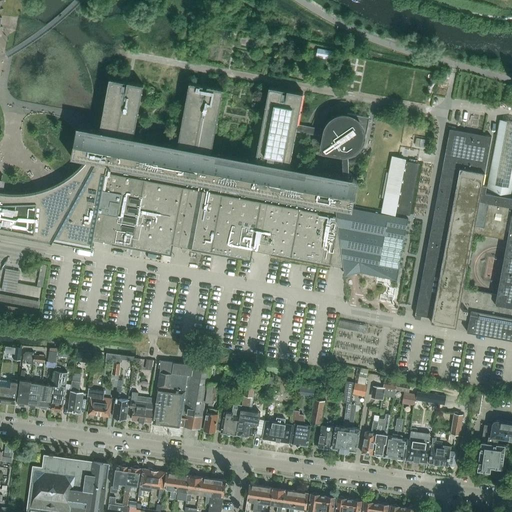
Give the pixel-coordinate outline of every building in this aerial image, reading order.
[(333,51),(317,48),(315,57),(332,60),(333,51)] [(425,97),(431,73),(420,70),(414,94),(425,97)] [(287,89),(280,88),(269,86),(255,161),(211,152),(223,88),(189,82),(177,146),(133,138),(143,84),(113,79),(109,78),(102,117),(99,131),(83,128),(81,141),(75,140),(76,136),(75,135),(71,156),(86,159),(81,165),(79,167),(77,169),(74,171),(72,173),(70,175),(67,177),(65,179),(62,180),(59,182),(57,183),(54,185),(51,186),(48,187),(45,188),(43,189),(40,190),(37,191),(34,191),(31,192),(28,192),(25,193),(22,193),(19,193),(15,193),(12,193),(9,193),(6,193),(3,192),(0,191),(0,187),(0,185),(0,232),(51,242),(50,244),(51,244),(52,242),(94,250),(91,249),(93,239),(110,242),(110,243),(174,255),(171,255),(173,244),(190,247),(190,249),(254,261),(254,260),(251,260),(253,250),(269,253),(269,254),(330,265),(344,268),(342,254),(335,206),(345,205),(346,208),(352,209),(352,208),(356,188),(350,187),(351,179),(289,167),(296,131),(322,136),(319,152),(342,156),(345,156),(349,155),(352,154),(356,152),(359,150),(362,146),(364,142),(365,140),(369,117),(349,113),(345,113),(340,113),(335,114),(331,117),(328,120),(325,124),(323,128),(297,124),(303,92),(287,89)] [(491,137),(491,136),(449,129),(450,129),(427,249),(415,314),(414,318),(420,320),(421,315),(432,317),(431,321),(431,322),(456,326),(457,317),(469,319),(467,331),(511,339),(511,121),(500,119),(487,185),(482,184),(491,137)] [(414,145),(427,147),(428,136),(415,134),(414,145)] [(394,210),(408,213),(417,165),(403,163),(404,159),(394,157),(383,212),(393,214),(394,210)] [(358,257),(360,272),(397,279),(399,268),(408,219),(383,214),(352,208),(352,209),(346,208),(345,205),(335,206),(342,254),(343,254),(343,256),(344,257),(345,258),(347,258),(349,258),(350,257),(351,255),(358,257)] [(344,273),(360,272),(358,257),(351,255),(350,257),(349,258),(347,258),(345,258),(344,257),(343,256),(343,254),(342,254),(344,268),(344,273)] [(37,286),(43,287),(47,265),(41,264),(37,286)] [(340,318),(340,326),(362,327),(362,319),(340,318)] [(6,346),(5,352),(14,353),(13,359),(20,360),(22,347),(15,347),(6,346)] [(33,360),(34,351),(26,350),(23,353),(23,359),(28,359),(33,360)] [(49,351),(48,362),(56,363),(58,352),(49,351)] [(34,354),(33,361),(45,362),(46,355),(34,354)] [(154,417),(153,422),(179,426),(180,419),(184,419),(193,364),(173,362),(159,360),(159,365),(158,367),(159,368),(159,372),(157,387),(154,417)] [(118,380),(120,363),(113,362),(110,386),(117,387),(118,380)] [(184,419),(183,426),(200,429),(201,424),(205,401),(208,381),(211,366),(194,364),(193,364),(184,419)] [(60,408),(62,408),(67,372),(59,371),(60,366),(56,366),(55,370),(53,385),(51,398),(50,407),(55,407),(56,409),(59,409),(60,408)] [(17,399),(17,403),(28,405),(30,386),(31,386),(32,381),(24,380),(25,370),(22,370),(20,379),(19,384),(17,399)] [(397,379),(393,379),(384,377),(383,387),(385,388),(384,395),(394,397),(397,379)] [(11,381),(0,379),(0,401),(15,403),(18,379),(11,378),(11,381)] [(255,381),(246,379),(243,395),(251,397),(255,381)] [(69,405),(68,410),(80,412),(83,392),(79,391),(80,381),(77,381),(74,380),(72,380),(69,405)] [(117,387),(113,417),(126,419),(127,406),(128,399),(120,398),(123,380),(118,380),(117,387)] [(351,403),(353,381),(345,380),(342,402),(347,402),(351,403)] [(409,390),(411,382),(398,380),(396,388),(409,390)] [(207,407),(203,429),(208,430),(209,431),(212,432),(213,431),(215,431),(215,430),(217,418),(218,410),(219,409),(212,408),(213,403),(217,382),(208,381),(205,401),(208,402),(207,407)] [(355,382),(353,391),(366,393),(367,384),(365,384),(358,383),(355,382)] [(50,407),(51,398),(53,385),(42,383),(41,387),(39,406),(50,408),(50,407)] [(383,387),(373,385),(371,398),(383,400),(384,395),(385,388),(383,387)] [(30,386),(28,405),(39,406),(41,387),(31,386),(30,386)] [(90,396),(88,413),(109,416),(112,398),(104,397),(105,390),(88,388),(87,395),(90,395),(90,396)] [(430,401),(431,393),(417,390),(416,399),(430,401)] [(151,422),(154,402),(153,402),(154,398),(138,396),(138,392),(132,391),(131,396),(128,396),(128,399),(127,406),(133,407),(132,419),(131,419),(151,422)] [(414,404),(416,394),(404,392),(402,401),(414,404)] [(259,419),(260,412),(253,411),(247,410),(247,407),(250,408),(251,397),(243,395),(241,406),(240,409),(240,410),(236,434),(248,436),(249,431),(250,426),(258,427),(259,419)] [(321,423),(325,400),(314,398),(310,421),(321,423)] [(343,425),(336,424),(335,424),(335,426),(332,446),(340,447),(340,449),(340,450),(343,450),(347,426),(351,406),(350,406),(351,403),(347,402),(343,425)] [(223,419),(220,431),(220,432),(221,432),(236,434),(240,410),(240,409),(241,406),(233,404),(232,412),(224,411),(223,419)] [(348,449),(356,450),(360,428),(355,427),(352,427),(355,415),(354,415),(355,407),(351,406),(347,426),(343,450),(347,451),(347,450),(348,450),(348,449)] [(299,414),(300,410),(293,409),(291,421),(294,422),(291,443),(296,443),(296,444),(299,444),(300,444),(307,445),(308,440),(311,425),(306,424),(304,414),(299,414)] [(217,418),(215,430),(220,431),(223,419),(224,411),(218,410),(217,418)] [(387,435),(387,434),(390,414),(385,413),(385,418),(379,417),(378,421),(376,432),(373,454),(383,456),(384,451),(387,435)] [(463,414),(454,413),(453,418),(451,433),(454,434),(459,435),(463,414)] [(289,442),(290,437),(292,425),(284,424),(285,418),(276,416),(275,422),(266,420),(262,438),(263,438),(289,442)] [(361,453),(373,454),(376,432),(378,421),(373,420),(371,432),(365,431),(361,453)] [(511,422),(495,420),(492,422),(492,425),(484,424),(481,441),(477,469),(489,471),(490,466),(501,467),(504,445),(497,444),(498,437),(506,438),(506,437),(511,438),(511,439),(511,422)] [(332,446),(335,426),(327,425),(328,421),(324,421),(323,424),(321,424),(319,441),(318,446),(332,448),(332,446)] [(392,436),(387,435),(384,451),(383,456),(394,457),(398,434),(392,433),(392,436)] [(394,457),(403,459),(404,459),(405,454),(407,438),(402,437),(403,435),(398,434),(394,457)] [(429,442),(409,439),(406,459),(426,462),(427,457),(429,442)] [(432,443),(429,457),(429,462),(432,463),(447,465),(448,465),(454,466),(455,461),(456,453),(450,452),(451,445),(441,444),(432,443)] [(33,464),(26,510),(42,511),(41,511),(101,511),(108,462),(93,460),(94,455),(93,455),(93,460),(92,462),(84,461),(84,459),(53,455),(54,453),(50,453),(49,455),(44,454),(42,465),(29,463),(33,464)] [(111,486),(110,492),(116,492),(117,487),(118,487),(119,483),(125,483),(124,488),(125,488),(128,466),(127,465),(126,464),(123,463),(121,465),(120,465),(116,464),(113,486),(111,486)] [(124,505),(127,506),(129,489),(130,489),(131,484),(138,485),(140,467),(138,467),(137,466),(135,465),(133,466),(131,466),(131,467),(128,466),(125,488),(123,503),(122,505),(124,505)] [(142,468),(141,473),(140,485),(138,495),(143,495),(145,486),(151,487),(154,470),(154,468),(146,467),(146,468),(142,468)] [(158,498),(162,499),(164,488),(165,476),(166,471),(154,470),(151,487),(159,488),(158,498)] [(174,498),(178,473),(166,471),(165,476),(164,488),(165,488),(173,490),(173,491),(171,491),(170,498),(174,498)] [(178,473),(174,498),(186,500),(187,491),(190,475),(178,473)] [(192,492),(199,493),(201,476),(190,475),(187,491),(186,500),(190,501),(192,492)] [(201,476),(199,493),(206,494),(205,503),(209,503),(213,478),(201,476)] [(220,511),(225,482),(223,480),(223,479),(217,478),(217,479),(213,478),(209,503),(208,511),(220,511)] [(249,483),(247,500),(254,501),(253,510),(257,511),(261,485),(249,483)] [(263,502),(270,503),(273,487),(261,485),(257,511),(262,511),(263,502)] [(278,504),(276,511),(281,511),(282,505),(285,489),(273,487),(270,503),(278,504)] [(290,506),(288,511),(293,511),(296,490),(285,489),(282,505),(290,506)] [(306,508),(308,497),(308,492),(296,490),(293,511),(297,511),(299,507),(306,508)] [(310,492),(310,497),(308,510),(315,511),(314,511),(319,511),(323,494),(317,494),(316,492),(314,492),(312,493),(310,492)] [(332,511),(334,501),(335,496),(333,496),(332,494),(330,494),(328,495),(323,494),(319,511),(332,511)] [(115,502),(116,497),(110,496),(109,503),(122,505),(123,503),(115,502)] [(337,496),(336,501),(334,511),(347,511),(349,498),(344,497),(343,496),(341,496),(339,497),(337,496)] [(347,511),(359,511),(362,500),(360,500),(359,498),(356,498),(355,499),(349,498),(347,511)] [(364,500),(363,505),(362,511),(374,511),(376,502),(371,501),(369,500),(367,499),(366,501),(364,500)] [(376,502),(374,511),(387,511),(389,504),(387,504),(385,502),(383,502),(381,503),(376,502)] [(107,511),(122,511),(124,505),(122,505),(109,503),(107,511)] [(401,511),(403,506),(398,505),(396,504),(394,503),(392,505),(390,504),(389,511),(401,511)]
